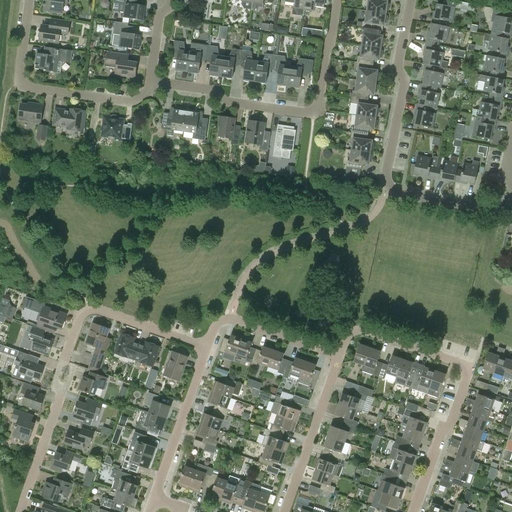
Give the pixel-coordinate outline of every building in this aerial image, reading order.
[(44,6),(44,11),(62,13),(63,4),(67,5),(67,0),(45,0),(45,4),(44,3),(43,5),(44,6)] [(137,5),(137,0),(114,0),(113,11),(124,13),(123,18),(143,21),(145,6),(137,5)] [(242,0),(242,4),(244,9),(251,10),(252,0),(242,0)] [(269,0),(273,1),(272,0),(252,0),(251,10),(258,11),(259,7),(262,8),(263,0),(269,0)] [(285,0),(285,2),(294,4),(293,8),(304,10),(305,0),(285,0)] [(324,8),(325,0),(305,0),(304,10),(303,15),(310,16),(311,11),(314,11),(315,7),(324,8)] [(380,1),(380,0),(368,0),(367,11),(386,14),(386,11),(388,11),(389,4),(387,4),(387,2),(380,1)] [(434,18),(433,17),(431,24),(449,27),(444,26),(445,21),(452,22),(455,8),(460,9),(462,2),(452,0),(441,0),(441,5),(437,4),(434,18)] [(491,36),(509,39),(510,40),(511,33),(510,33),(511,23),(511,18),(510,18),(511,12),(494,8),(490,25),(493,26),(491,36)] [(384,23),(386,24),(388,16),(385,16),(386,14),(367,11),(365,22),(362,22),(362,28),(376,30),(377,24),(384,25),(384,23)] [(39,40),(59,43),(60,33),(68,34),(70,22),(56,20),(55,27),(41,25),(40,32),(39,34),(38,37),(40,38),(39,40)] [(119,47),(139,50),(141,35),(136,34),(137,28),(128,26),(128,24),(115,22),(113,34),(121,35),(119,47)] [(274,25),(264,23),(263,30),(273,31),(274,25)] [(439,40),(446,42),(449,27),(431,24),(429,37),(427,37),(425,43),(438,46),(439,40)] [(381,46),(383,46),(384,39),(382,39),(382,37),(375,36),(376,30),(362,28),(361,34),(364,34),(362,46),(381,48),(381,46)] [(311,37),(321,38),(322,31),(312,29),(311,37)] [(505,59),(505,60),(506,60),(508,53),(506,53),(509,40),(509,39),(491,36),(485,35),(484,41),(490,42),(488,50),(495,52),(494,57),(505,59)] [(175,41),(173,53),(178,54),(176,70),(178,72),(180,72),(182,71),(187,72),(190,53),(185,52),(184,42),(175,41)] [(192,72),(194,74),(196,75),(198,73),(201,57),(206,58),(208,46),(191,43),(190,53),(187,72),(192,72)] [(444,53),(437,51),(438,46),(425,43),(424,49),(426,50),(423,64),(425,64),(437,67),(447,69),(448,62),(442,61),(444,53)] [(211,77),(214,77),(216,76),(221,76),(224,57),(219,57),(218,47),(208,46),(206,58),(212,59),(210,75),(211,77)] [(226,77),(227,79),(230,79),(232,78),(234,62),(240,63),(242,46),(240,46),(240,50),(232,49),(228,58),(224,57),(221,76),(226,77)] [(243,80),(245,81),(248,82),(250,81),(250,80),(255,81),(257,62),(252,61),(252,52),(244,51),(244,47),(242,46),(240,63),(246,64),(243,80)] [(379,58),(382,58),(383,51),(380,51),(381,48),(362,46),(361,57),(358,56),(357,62),(357,63),(371,65),(372,59),(379,60),(379,58)] [(44,70),(44,71),(60,73),(62,61),(71,63),(73,51),(45,47),(44,54),(40,54),(39,59),(37,59),(35,69),(44,70)] [(115,74),(135,77),(137,63),(122,61),(123,55),(107,53),(105,66),(116,68),(115,74)] [(259,82),(261,84),(264,84),(266,83),(268,67),(274,68),(275,55),(266,54),(262,63),(257,62),(255,81),(260,82),(259,82)] [(277,84),(277,85),(279,86),(281,87),(283,86),(283,85),(288,86),(291,67),(286,66),(285,57),(275,55),(274,68),(279,69),(277,84)] [(502,79),(504,73),(502,73),(505,60),(505,59),(494,57),(487,56),(484,70),(491,72),(490,77),(502,80),(502,79)] [(296,68),(291,67),(288,86),(293,87),(295,89),(297,89),(299,88),(302,72),(307,73),(307,72),(312,73),(314,61),(309,60),(299,59),(296,68)] [(376,80),(378,81),(379,74),(377,73),(377,71),(370,70),(371,65),(357,63),(357,62),(355,62),(354,68),(359,69),(357,80),(376,83),(376,80)] [(426,71),(423,84),(441,88),(443,74),(436,72),(437,67),(425,64),(424,70),(426,71)] [(503,94),(501,94),(504,80),(502,79),(502,80),(490,77),(480,75),(479,81),(485,82),(483,91),(491,92),(490,98),(502,100),(503,94)] [(356,91),(352,91),(351,97),(366,99),(367,94),(374,95),(374,93),(377,93),(378,86),(375,85),(376,83),(357,80),(356,91)] [(439,94),(432,92),(433,87),(441,88),(423,84),(421,84),(420,90),(422,91),(419,104),(437,108),(439,94)] [(376,116),(378,116),(379,109),(377,108),(377,106),(365,105),(366,99),(351,97),(351,103),(358,104),(357,115),(375,118),(376,116)] [(499,106),(501,106),(502,100),(490,98),(489,103),(481,102),(480,110),(473,109),(472,115),(477,116),(496,120),(499,106)] [(41,122),(43,105),(33,104),(33,106),(21,104),(19,119),(41,122)] [(429,107),(437,108),(419,104),(417,104),(416,110),(418,111),(415,125),(433,128),(435,113),(428,112),(429,107)] [(86,111),(70,109),(69,111),(56,109),(53,125),(67,127),(67,129),(83,131),(86,111)] [(173,114),(164,113),(161,128),(167,129),(167,135),(169,136),(170,136),(171,135),(172,135),(173,134),(174,133),(174,130),(184,132),(187,112),(174,110),(173,114)] [(199,140),(205,141),(206,133),(200,132),(202,118),(198,118),(199,114),(187,112),(184,132),(193,133),(193,135),(193,136),(193,137),(194,138),(194,139),(195,139),(196,139),(197,140),(199,140)] [(325,122),(333,123),(334,115),(327,114),(325,122)] [(116,116),(113,115),(111,117),(104,116),(102,130),(109,140),(112,141),(115,139),(122,140),(124,126),(118,118),(117,118),(116,116)] [(376,128),(377,121),(375,121),(375,118),(357,115),(355,127),(352,126),(351,132),(366,134),(366,129),(374,130),(374,128),(376,128)] [(472,136),(490,140),(493,126),(495,126),(496,120),(477,116),(472,136)] [(222,117),(219,137),(232,139),(231,144),(238,146),(240,131),(233,130),(235,119),(222,117)] [(249,121),(246,143),(260,145),(259,150),(268,151),(270,136),(263,135),(265,123),(249,121)] [(456,123),(453,146),(461,147),(465,124),(456,123)] [(37,139),(45,140),(47,126),(39,125),(37,139)] [(293,151),(296,131),(294,130),(294,127),(280,125),(279,132),(277,131),(273,157),(283,158),(284,150),(293,151)] [(350,139),(353,139),(352,150),(370,153),(371,150),(373,151),(374,143),(372,143),(372,141),(365,140),(366,134),(351,132),(350,139)] [(91,163),(94,143),(87,142),(84,163),(91,163)] [(477,153),(486,155),(487,147),(479,145),(477,153)] [(347,161),(346,167),(361,169),(361,163),(369,164),(369,162),(371,163),(372,156),(370,155),(370,153),(352,150),(350,161),(347,161)] [(428,176),(428,178),(434,179),(438,157),(432,156),(432,158),(417,155),(414,173),(428,176)] [(440,180),(440,179),(454,181),(457,169),(458,164),(457,163),(459,157),(453,156),(451,157),(450,158),(449,162),(443,161),(442,168),(440,168),(441,158),(438,157),(434,179),(440,180)] [(475,184),(478,166),(479,162),(473,160),(472,165),(464,163),(462,170),(457,169),(454,181),(460,183),(461,181),(475,184)] [(296,167),(288,165),(286,176),(294,177),(296,167)] [(36,327),(45,330),(47,323),(49,324),(53,325),(53,326),(61,329),(66,314),(52,309),(53,307),(45,304),(45,303),(26,296),(23,306),(40,312),(37,320),(39,321),(36,327)] [(2,301),(0,305),(0,314),(4,316),(9,303),(2,301)] [(93,324),(87,343),(97,346),(89,369),(99,373),(109,344),(104,342),(108,329),(93,324)] [(48,355),(54,340),(43,336),(45,330),(36,327),(33,326),(31,332),(25,331),(20,346),(31,350),(32,349),(48,355)] [(223,340),(219,351),(224,353),(222,358),(234,362),(236,355),(243,336),(232,332),(229,342),(223,340)] [(139,343),(134,341),(135,338),(121,334),(115,353),(128,357),(134,359),(139,343)] [(255,351),(250,349),(253,340),(243,336),(236,355),(246,359),(245,361),(251,363),(255,351)] [(153,366),(159,347),(146,342),(145,345),(139,343),(134,359),(139,361),(153,366)] [(275,347),(264,343),(261,353),(255,351),(251,363),(257,365),(258,363),(268,366),(275,347)] [(360,344),(353,361),(364,365),(370,348),(360,344)] [(278,370),(278,372),(283,374),(288,362),(282,360),(285,351),(275,347),(268,366),(278,370)] [(498,347),(495,355),(488,352),(483,369),(493,372),(502,348),(498,347)] [(370,348),(364,365),(362,371),(372,374),(378,376),(378,377),(383,364),(383,363),(377,361),(381,351),(370,348)] [(502,357),(505,349),(502,348),(493,372),(503,376),(509,360),(502,357)] [(18,373),(39,380),(44,366),(31,361),(33,356),(20,351),(15,364),(20,366),(18,373)] [(179,380),(188,357),(172,352),(164,375),(179,380)] [(288,362),(283,374),(282,377),(299,383),(300,378),(307,358),(296,355),(293,364),(288,362)] [(403,359),(392,355),(389,365),(383,363),(378,377),(384,379),(386,373),(397,377),(403,359)] [(314,389),(320,373),(314,371),(317,362),(307,358),(300,378),(299,383),(308,386),(308,387),(314,389)] [(416,375),(410,373),(413,363),(403,359),(397,377),(395,382),(411,388),(416,375)] [(511,360),(509,360),(503,376),(511,378),(511,360)] [(435,371),(425,367),(421,377),(416,375),(411,388),(427,394),(429,388),(435,371)] [(151,369),(149,375),(156,377),(158,371),(151,369)] [(219,375),(227,378),(229,372),(221,369),(219,375)] [(88,378),(83,376),(79,389),(95,395),(97,387),(103,389),(107,377),(90,371),(88,378)] [(440,392),(446,374),(435,371),(429,388),(440,392)] [(215,381),(212,391),(211,391),(231,398),(232,393),(239,396),(243,384),(227,378),(225,384),(215,381)] [(248,378),(246,385),(260,388),(262,381),(248,378)] [(475,386),(487,390),(489,384),(477,380),(475,386)] [(358,392),(360,386),(347,381),(345,387),(355,390),(358,392)] [(39,410),(44,396),(34,392),(36,386),(24,382),(21,393),(26,395),(22,404),(39,410)] [(160,394),(162,387),(156,385),(153,392),(160,394)] [(343,393),(339,403),(339,404),(356,410),(362,412),(368,395),(358,392),(355,390),(353,396),(343,393)] [(217,405),(215,411),(227,415),(229,409),(227,408),(231,398),(211,391),(208,402),(217,405)] [(166,418),(170,406),(158,402),(160,396),(148,392),(145,403),(151,406),(149,412),(166,418)] [(476,401),(468,398),(467,402),(491,410),(495,399),(499,401),(500,398),(483,392),(482,395),(478,394),(476,401)] [(296,421),(300,411),(291,407),(293,402),(277,396),(275,402),(274,402),(271,412),(277,415),(296,421)] [(84,420),(85,416),(92,419),(95,412),(99,413),(102,403),(91,399),(89,405),(79,401),(73,416),(84,420)] [(310,401),(302,399),(300,404),(308,407),(310,401)] [(471,415),(487,420),(493,423),(497,412),(491,410),(467,402),(466,405),(473,408),(471,415)] [(356,428),(358,422),(353,420),(356,410),(339,404),(335,414),(345,417),(343,424),(356,428)] [(430,417),(432,411),(419,406),(416,412),(420,413),(430,417)] [(28,442),(35,423),(28,421),(30,414),(15,409),(11,418),(18,421),(12,436),(28,442)] [(424,433),(428,423),(418,419),(420,413),(416,412),(406,409),(404,415),(410,417),(406,427),(424,433)] [(136,427),(148,431),(150,426),(162,430),(166,418),(149,412),(142,410),(136,427)] [(204,413),(200,423),(200,424),(219,430),(223,420),(225,421),(227,415),(215,411),(213,416),(204,413)] [(119,423),(126,425),(128,418),(122,415),(119,423)] [(281,434),(283,428),(293,432),(296,421),(277,415),(274,425),(272,424),(269,430),(281,434)] [(461,418),(460,422),(459,422),(484,431),(487,420),(471,415),(469,421),(461,418)] [(458,425),(466,428),(464,435),(480,441),(484,431),(459,422),(458,425)] [(117,444),(123,426),(117,424),(112,442),(117,444)] [(206,444),(216,447),(219,448),(220,444),(217,443),(218,441),(216,440),(219,430),(200,424),(197,434),(206,437),(204,443),(206,444)] [(331,425),(327,436),(345,442),(349,432),(354,434),(356,428),(343,424),(341,429),(331,425)] [(103,427),(101,433),(110,436),(112,430),(103,427)] [(397,435),(395,441),(395,442),(408,446),(410,440),(420,444),(424,433),(406,427),(403,437),(397,435)] [(64,443),(82,449),(84,441),(90,443),(94,432),(82,428),(80,434),(69,430),(64,443)] [(285,453),(289,443),(279,439),(281,434),(269,430),(265,429),(263,435),(265,435),(265,437),(264,437),(262,443),(263,443),(262,445),(266,446),(266,447),(285,453)] [(152,458),(156,447),(143,443),(146,436),(135,432),(128,450),(152,458)] [(454,439),(452,442),(452,443),(476,451),(481,453),(485,442),(480,441),(464,435),(462,442),(454,439)] [(345,461),(347,455),(341,453),(345,442),(327,436),(324,447),(334,450),(332,456),(345,461)] [(193,445),(204,449),(206,444),(204,443),(195,439),(193,445)] [(408,446),(395,442),(393,447),(389,458),(395,460),(412,466),(416,455),(406,452),(408,446)] [(451,446),(459,449),(457,456),(473,461),(476,451),(452,443),(451,446)] [(270,466),(272,460),(282,464),(285,453),(266,447),(262,457),(260,456),(258,462),(268,465),(270,466)] [(115,467),(123,470),(123,468),(133,471),(136,464),(148,469),(152,458),(128,450),(124,461),(118,459),(116,463),(114,467),(115,467)] [(60,472),(62,467),(69,470),(73,459),(79,461),(81,455),(70,451),(68,457),(56,453),(51,469),(60,472)] [(105,455),(104,463),(111,464),(112,456),(105,455)] [(320,458),(316,469),(333,475),(337,464),(343,466),(345,461),(332,456),(330,462),(320,458)] [(446,459),(445,463),(469,471),(473,461),(457,456),(454,462),(446,459)] [(386,468),(384,474),(383,474),(397,479),(399,473),(409,476),(412,466),(395,460),(391,470),(386,468)] [(469,471),(445,463),(444,466),(452,469),(449,476),(453,477),(451,483),(453,483),(464,487),(469,489),(475,473),(469,471)] [(196,470),(189,489),(199,492),(203,483),(208,485),(213,473),(214,469),(198,464),(196,470)] [(266,471),(278,475),(280,469),(270,466),(268,465),(266,471)] [(183,473),(178,485),(189,489),(196,470),(185,466),(183,473)] [(138,486),(124,481),(127,473),(122,472),(123,470),(115,467),(114,469),(111,476),(115,478),(114,480),(115,481),(112,489),(118,490),(134,496),(138,486)] [(323,490),(333,493),(335,487),(330,485),(333,475),(316,469),(312,479),(322,483),(320,489),(323,490)] [(84,485),(90,488),(95,474),(88,471),(84,485)] [(211,496),(221,500),(228,481),(217,477),(218,475),(213,473),(208,485),(214,487),(211,496)] [(401,499),(405,488),(395,484),(397,479),(383,474),(378,491),(383,493),(401,499)] [(41,495),(59,501),(62,494),(68,496),(72,484),(55,478),(53,484),(46,482),(41,495)] [(238,485),(228,481),(221,500),(231,504),(232,502),(238,504),(245,484),(246,480),(240,478),(239,482),(238,485)] [(438,485),(451,489),(453,483),(451,483),(440,479),(438,485)] [(243,508),(253,511),(262,487),(262,486),(252,482),(246,480),(245,484),(238,504),(243,506),(243,508)] [(308,491),(321,496),(323,490),(320,489),(310,485),(308,491)] [(254,511),(264,511),(270,496),(272,491),(262,487),(253,511),(254,511)] [(131,507),(132,504),(134,505),(137,499),(134,498),(134,496),(118,490),(114,501),(104,497),(101,505),(114,509),(117,502),(131,507)] [(372,507),(382,510),(385,511),(387,506),(397,509),(401,499),(383,493),(380,503),(374,501),(372,507)] [(458,511),(461,504),(462,503),(462,502),(456,500),(454,506),(451,505),(449,502),(445,500),(443,507),(440,511),(458,511)] [(312,511),(314,508),(297,502),(293,511),(312,511)] [(476,511),(477,511),(467,508),(468,505),(462,502),(462,503),(461,504),(458,511),(476,511)] [(428,511),(440,511),(443,507),(432,503),(428,511)]
